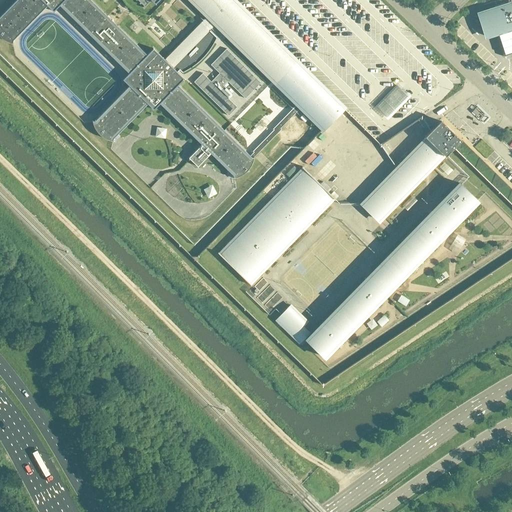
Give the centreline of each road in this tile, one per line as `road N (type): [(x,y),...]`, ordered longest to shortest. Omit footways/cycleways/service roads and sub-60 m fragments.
road 1 (secondary): [(511,391),(338,511)]
road 2 (primary): [(96,511),(0,363)]
road 3 (secondary): [(378,511),(511,424)]
road 4 (unclassified): [(511,111),(425,25)]
